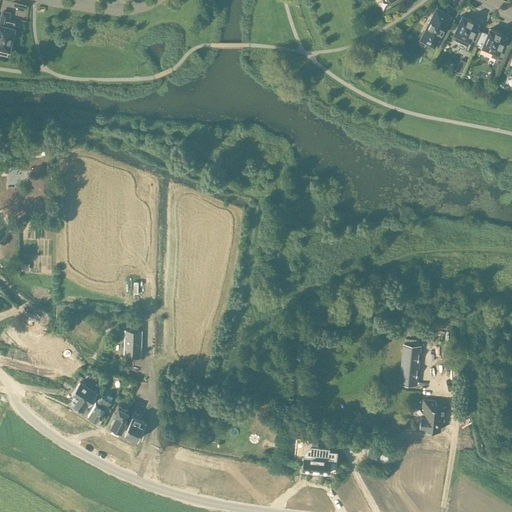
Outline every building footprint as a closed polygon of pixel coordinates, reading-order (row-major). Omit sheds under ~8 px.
[(443,27),(453,8),(447,5),(444,11),(437,8),(434,13),(421,37),(434,44),(440,32),(441,33),(444,27),(443,27)] [(10,13),(3,11),(0,22),(0,53),(8,55),(11,41),(13,42),(14,36),(12,35),(14,28),(15,21),(8,20),(10,13)] [(470,55),(481,31),(475,28),(478,23),(472,20),(473,19),(468,17),(468,18),(462,15),(450,42),(465,49),(463,52),(470,55)] [(439,47),(448,30),(444,27),(441,33),(440,32),(434,44),(439,47)] [(500,64),(509,43),(503,41),(505,35),(500,33),(500,32),(496,30),(495,31),(490,28),(488,34),(482,31),(478,39),(485,41),(482,48),(492,52),(490,56),(495,58),(494,61),(500,64)] [(426,332),(426,325),(406,324),(406,331),(426,332)] [(17,345),(26,351),(41,332),(31,325),(17,345)] [(448,341),(449,329),(435,328),(434,340),(448,341)] [(140,354),(141,330),(125,329),(124,353),(140,354)] [(419,353),(420,345),(404,344),(400,382),(416,384),(417,376),(415,375),(418,354),(418,353),(419,353)] [(89,406),(97,393),(80,382),(71,394),(75,397),(70,404),(83,412),(88,405),(89,406)] [(107,407),(111,401),(102,396),(97,404),(96,403),(88,415),(97,421),(101,414),(106,417),(111,410),(107,407)] [(426,426),(426,429),(440,430),(440,421),(444,421),(445,407),(434,406),(434,401),(424,400),(423,407),(420,406),(419,408),(416,408),(416,415),(421,415),(420,426),(426,426)] [(117,413),(110,426),(122,432),(126,422),(124,420),(126,416),(125,416),(128,410),(119,406),(115,413),(117,413)] [(142,414),(135,411),(124,433),(138,439),(146,422),(140,419),(142,414)] [(402,432),(391,427),(387,435),(398,440),(402,432)] [(335,451),(328,450),(330,438),(317,436),(317,440),(295,437),(293,460),(302,461),(301,470),(329,473),(330,459),(334,460),(335,451)] [(377,462),(381,450),(369,447),(365,458),(377,462)]
